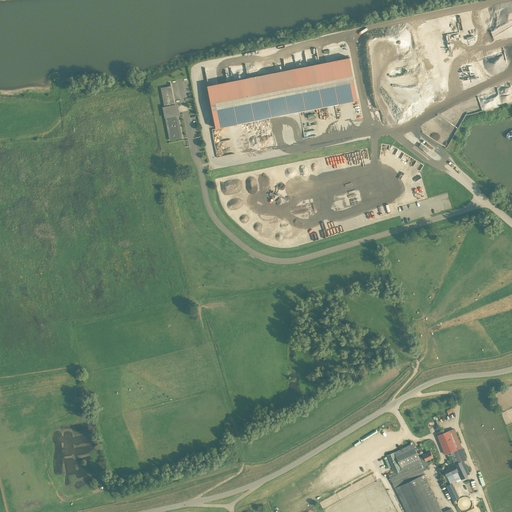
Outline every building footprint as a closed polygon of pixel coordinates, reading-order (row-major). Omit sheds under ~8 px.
[(208,86),(216,128),(358,100),(350,57),(208,86)] [(171,85),(161,87),(166,114),(169,113),(170,115),(164,116),(169,141),(182,139),(177,113),(178,113),(177,104),(174,105),(171,85)] [(420,147),(427,152),(429,150),(422,144),(420,147)] [(335,161),(334,156),(320,158),(321,165),(329,164),(328,159),(332,159),(333,161),(335,161)] [(295,229),(291,230),(293,238),(289,239),(291,246),(302,243),(300,236),(297,237),(295,229)] [(454,429),(438,436),(445,454),(449,452),(454,465),(444,470),(447,477),(452,474),(456,481),(460,478),(461,480),(468,476),(461,461),(466,459),(454,429)] [(413,443),(386,456),(394,472),(388,475),(405,511),(452,511),(451,508),(442,511),(423,471),(429,468),(426,460),(433,457),(430,451),(419,457),(413,443)] [(452,482),(445,485),(453,501),(459,497),(452,482)]
